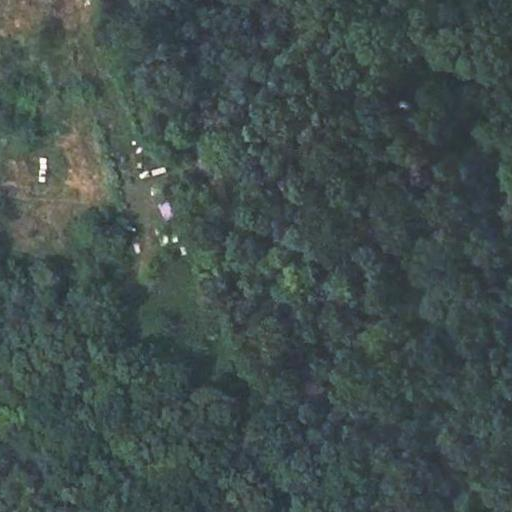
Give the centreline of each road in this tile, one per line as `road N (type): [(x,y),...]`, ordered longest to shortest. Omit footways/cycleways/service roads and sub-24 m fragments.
road 1 (track): [(314,511),(277,356),(201,149)]
road 2 (track): [(201,149),(125,0)]
